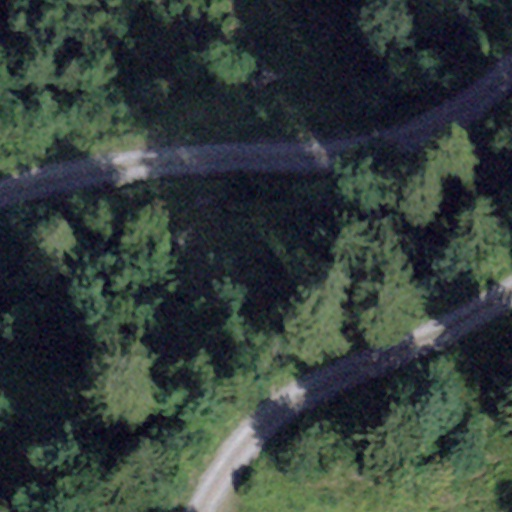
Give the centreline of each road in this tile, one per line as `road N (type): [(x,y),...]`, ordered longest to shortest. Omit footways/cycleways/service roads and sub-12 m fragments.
road 1 (track): [(0,178),(150,161),(394,153),(475,102),(511,64)]
road 2 (track): [(511,237),(215,435),(184,511)]
